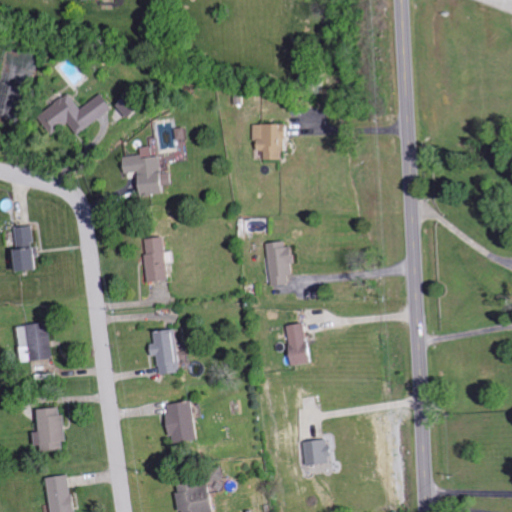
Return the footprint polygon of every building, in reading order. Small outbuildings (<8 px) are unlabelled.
[(119,109),(108,93),(84,108),(74,93),(42,115),(54,134),(73,122),(81,133),(119,109)] [(134,119),(148,110),(137,94),(124,103),(134,119)] [(270,160),(288,160),(288,151),(294,151),(294,123),(258,124),(258,141),(264,141),(264,150),(270,150),(270,160)] [(172,192),(172,183),(171,183),(169,156),(158,157),(157,146),(147,147),(147,155),(130,156),(131,173),(146,172),(147,194),(172,192)] [(44,270),(43,247),(38,247),(37,226),(21,226),(23,271),(44,270)] [(155,282),(177,279),(171,236),(150,238),(155,282)] [(272,243),(277,286),(289,284),(288,277),(300,276),(299,263),(302,263),(300,246),(292,247),(291,241),(272,243)] [(59,357),(53,322),(24,326),(30,362),(59,357)] [(295,325),(299,365),(320,363),(315,323),(295,325)] [(161,332),(163,343),(158,343),(160,357),(165,356),(167,375),(189,373),(185,329),(161,332)] [(200,401),(173,404),(177,443),(204,440),(200,401)] [(68,414),(64,415),(64,407),(44,408),(45,431),(40,431),(41,450),(70,448),(68,414)] [(338,461),(335,439),(307,443),(311,466),(338,461)] [(57,511),(79,511),(80,511),(75,474),(52,478),(57,511)] [(186,511),(221,511),(217,480),(183,484),(186,511)]
